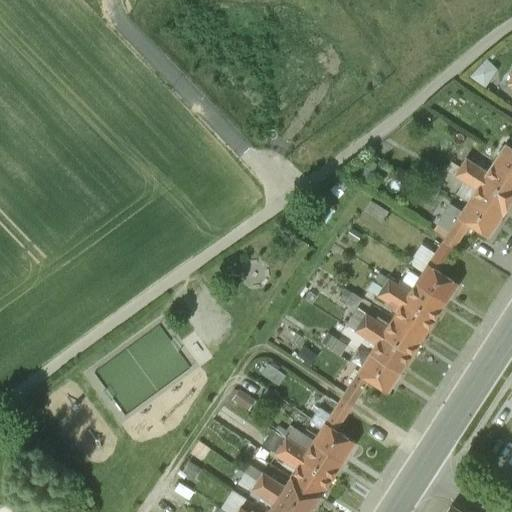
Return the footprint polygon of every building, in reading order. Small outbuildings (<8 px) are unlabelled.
[(511,149),(505,145),(493,164),(511,176),(511,149)] [(511,198),(511,176),(493,164),(487,173),(465,159),(460,168),(511,200),(511,198)] [(511,200),(460,168),(455,176),(476,190),(470,199),(499,218),(511,200)] [(499,218),(470,199),(445,238),(455,245),(469,224),(487,237),(499,218)] [(388,212),(371,201),(364,211),(382,222),(388,212)] [(455,245),(445,238),(441,245),(451,251),(455,245)] [(441,245),(415,284),(445,303),(456,284),(438,272),(451,251),(441,245)] [(445,303),(415,284),(409,293),(388,279),(382,287),(433,320),(445,303)] [(433,320),(382,287),(377,296),(399,309),(393,319),(422,338),(433,320)] [(364,313),(357,308),(351,317),(360,322),(364,315),(363,314),(364,313)] [(393,319),(387,328),(365,314),(364,315),(360,322),(410,355),(422,338),(393,319)] [(410,355),(360,322),(354,330),(376,344),(370,354),(399,373),(410,355)] [(399,373),(370,354),(344,393),(354,400),(368,379),(387,391),(399,373)] [(354,400),(344,393),(338,403),(348,410),(354,400)] [(338,403),(313,442),(342,461),(354,443),(335,431),(348,410),(338,403)] [(342,461),(313,442),(307,451),(285,437),(280,446),(330,479),(342,461)] [(330,479),(280,446),(274,454),(296,468),(290,477),(319,496),(330,479)] [(308,511),(319,496),(290,477),(284,486),(262,473),(257,481),(278,495),(278,494),(305,511),(308,511)] [(490,484),(482,479),(479,483),(487,489),(490,484)] [(305,511),(278,494),(278,495),(257,481),(251,489),(273,503),(267,511),(305,511)]
